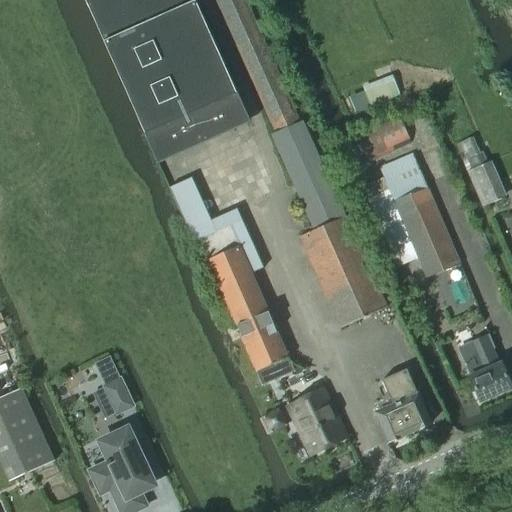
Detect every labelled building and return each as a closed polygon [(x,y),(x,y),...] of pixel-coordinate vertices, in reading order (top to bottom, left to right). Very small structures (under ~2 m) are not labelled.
[(193,0),(83,0),(144,135),(157,164),(249,124),(235,94),(193,0)] [(216,0),(275,133),(270,135),(313,230),(300,237),(341,328),(385,308),(302,121),(298,122),(244,0),(216,0)] [(358,166),(410,144),(397,114),(345,137),(358,166)] [(479,153),(473,137),(455,145),(462,161),(467,159),(472,169),(467,171),(482,206),(506,196),(491,161),(487,163),(482,152),(479,153)] [(459,265),(426,187),(392,202),(425,278),(459,265)] [(229,227),(199,240),(208,260),(207,261),(255,372),(261,386),(292,372),(291,368),(286,358),(238,247),(234,240),(229,227)] [(484,346),(460,357),(469,377),(480,402),(511,387),(501,363),(498,365),(491,350),(494,348),(488,335),(481,338),(484,346)] [(386,409),(376,413),(385,433),(389,442),(409,433),(429,424),(405,369),(381,379),(385,388),(379,391),(379,389),(378,390),(386,409)] [(130,405),(119,380),(104,387),(115,412),(130,405)] [(286,406),(299,433),(309,455),(346,438),(322,388),(286,406)] [(56,462),(43,433),(24,389),(0,398),(0,454),(12,481),(56,462)] [(137,449),(135,443),(132,444),(125,430),(100,442),(109,463),(91,471),(102,495),(109,492),(119,511),(137,511),(147,507),(139,490),(151,484),(144,470),(147,468),(142,459),(137,462),(132,452),(137,449)]
